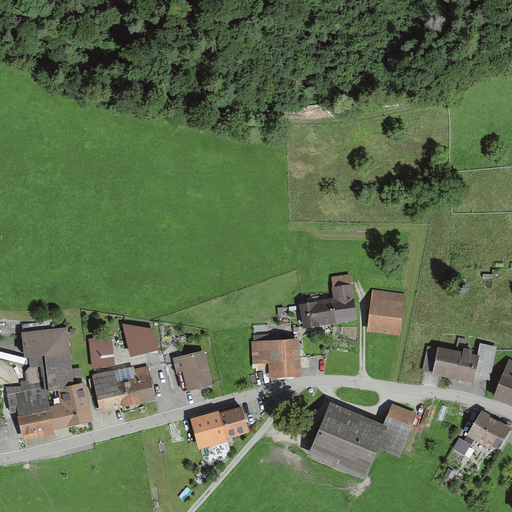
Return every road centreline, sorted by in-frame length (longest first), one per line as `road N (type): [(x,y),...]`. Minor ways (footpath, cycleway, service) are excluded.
road 1 (residential): [(0,459),(310,381),(477,400),(511,412)]
road 2 (track): [(0,41),(251,116),(323,121)]
road 3 (track): [(289,385),(272,419),(191,511)]
